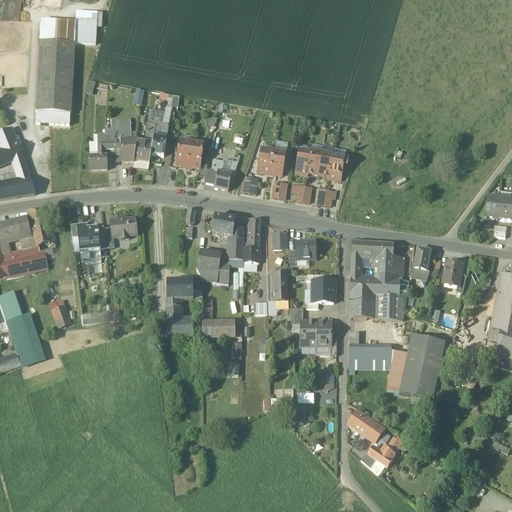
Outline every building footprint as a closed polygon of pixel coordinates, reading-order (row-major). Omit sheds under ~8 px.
[(56,23),(41,22),(39,44),(55,45),(56,23)] [(55,45),(39,44),(36,114),(70,116),(71,116),(74,45),(55,45)] [(94,94),(96,83),(88,82),(86,92),(94,94)] [(142,107),(145,92),(137,90),(134,105),(142,107)] [(168,97),(166,109),(178,109),(180,98),(168,97)] [(154,137),(166,139),(169,125),(163,124),(164,114),(150,112),(148,125),(156,127),(154,137)] [(70,116),(36,114),(36,126),(69,128),(70,116)] [(130,125),(122,126),(122,122),(112,122),(112,131),(112,132),(113,132),(120,132),(122,150),(121,150),(122,165),(134,164),(134,162),(136,148),(137,142),(136,142),(131,142),(131,134),(130,125)] [(156,127),(148,125),(145,140),(153,142),(154,137),(156,127)] [(12,132),(0,136),(0,152),(4,164),(13,160),(21,157),(12,132)] [(120,132),(113,132),(113,137),(115,150),(121,150),(122,150),(120,132)] [(113,137),(105,136),(98,137),(98,157),(105,156),(105,151),(115,150),(113,137)] [(154,137),(153,142),(152,147),(151,156),(163,158),(166,139),(154,137)] [(145,143),(137,142),(136,148),(134,162),(149,164),(151,156),(152,147),(145,146),(145,143)] [(192,144),(179,142),(176,167),(188,168),(192,144)] [(204,146),(192,144),(188,168),(200,170),(201,166),(204,146)] [(274,151),(261,149),(257,173),(270,175),(274,151)] [(286,153),(274,151),(270,175),(283,177),(286,153)] [(311,153),(299,151),(295,174),(307,176),(308,174),(311,153)] [(322,153),(312,151),(311,153),(308,174),(318,176),(322,153)] [(333,154),(322,153),(318,176),(329,178),(332,157),(333,154)] [(98,157),(89,157),(90,172),(108,172),(107,156),(98,157)] [(234,156),(229,171),(235,173),(240,158),(234,156)] [(21,157),(13,160),(16,169),(24,166),(21,157)] [(345,159),(332,157),(329,178),(329,180),(341,182),(345,159)] [(224,163),(214,161),(212,172),(218,173),(218,172),(222,173),(224,163)] [(24,166),(16,169),(18,176),(21,183),(30,181),(24,166)] [(207,167),(201,166),(200,170),(198,178),(205,179),(206,171),(207,167)] [(212,172),(206,171),(205,179),(204,184),(215,187),(218,173),(212,172)] [(222,173),(218,172),(218,173),(215,187),(214,190),(228,193),(232,175),(222,173)] [(0,186),(21,183),(18,176),(0,179),(0,186)] [(241,195),(255,197),(257,181),(246,179),(241,195)] [(21,183),(0,186),(0,201),(35,196),(30,181),(21,183)] [(285,202),(287,186),(275,184),(273,200),(285,202)] [(297,204),(303,205),(305,189),(299,188),(298,196),(297,204)] [(305,189),(303,205),(309,206),(311,190),(305,189)] [(336,194),(327,192),(326,196),(324,208),(330,209),(331,201),(334,202),(336,194)] [(499,200),(487,199),(485,220),(497,222),(499,200)] [(511,201),(499,200),(497,222),(509,223),(511,201)] [(55,250),(45,211),(29,213),(35,235),(40,254),(55,250)] [(195,212),(189,211),(187,224),(188,227),(191,227),(193,225),(195,212)] [(236,221),(214,217),(211,235),(230,239),(232,239),(234,230),(236,221)] [(127,222),(127,221),(124,218),(120,219),(117,222),(118,223),(110,224),(111,230),(112,241),(113,241),(119,240),(120,242),(129,241),(129,240),(131,237),(136,236),(134,221),(127,222)] [(260,222),(247,221),(246,241),(259,241),(260,222)] [(16,222),(0,226),(0,245),(20,239),(17,225),(16,222)] [(28,228),(27,222),(17,225),(20,239),(35,235),(33,227),(28,228)] [(97,228),(87,229),(86,225),(77,227),(78,240),(80,252),(88,251),(89,255),(100,254),(100,252),(99,252),(97,237),(98,237),(97,228)] [(111,230),(103,231),(104,236),(106,251),(114,250),(113,241),(112,241),(111,230)] [(287,235),(273,235),(273,252),(287,251),(287,235)] [(98,237),(97,237),(99,252),(100,252),(106,251),(104,236),(98,237)] [(235,241),(234,241),(230,241),(229,265),(230,265),(230,266),(243,268),(243,266),(243,262),(242,262),(243,250),(243,241),(235,241)] [(259,241),(246,241),(245,250),(245,251),(259,252),(259,251),(259,241)] [(315,244),(295,245),(296,252),(296,261),(309,260),(309,261),(316,261),(315,244)] [(393,247),(352,245),(352,258),(360,259),(378,259),(382,260),(383,251),(393,252),(393,247)] [(259,252),(245,251),(245,250),(243,250),(242,262),(243,262),(243,266),(250,266),(250,267),(251,267),(251,266),(258,266),(259,251),(259,252)] [(393,252),(383,251),(382,260),(378,259),(378,277),(378,278),(391,278),(392,261),(393,252)] [(431,253),(418,251),(414,271),(426,274),(426,273),(431,253)] [(221,255),(200,252),(197,270),(219,274),(220,268),(221,255)] [(296,261),(296,252),(288,253),(289,269),(296,269),(296,261)] [(46,256),(3,266),(4,270),(0,270),(0,279),(48,269),(46,256)] [(360,259),(352,258),(351,269),(359,269),(360,259)] [(403,261),(392,261),(391,278),(400,279),(402,279),(403,261)] [(462,268),(447,265),(443,286),(457,289),(460,278),(462,268)] [(228,269),(220,268),(219,274),(218,281),(228,282),(228,269)] [(359,269),(351,269),(351,281),(359,281),(359,269)] [(219,274),(197,270),(203,281),(216,284),(217,281),(218,281),(219,274)] [(426,274),(414,271),(412,277),(411,277),(410,285),(419,287),(421,281),(427,282),(429,274),(426,273),(426,274)] [(502,274),(489,332),(500,334),(503,315),(507,297),(511,276),(502,274)] [(287,276),(273,276),(274,304),(288,303),(287,276)] [(391,278),(378,278),(378,281),(373,281),(359,281),(351,281),(350,296),(373,297),(398,298),(400,283),(400,279),(391,278)] [(466,279),(460,278),(457,289),(456,295),(462,296),(466,279)] [(193,281),(167,281),(167,302),(180,302),(193,302),(193,301),(193,281)] [(408,283),(400,283),(398,298),(406,299),(405,298),(408,283)] [(318,306),(333,306),(333,284),(325,284),(312,284),(312,306),(318,306)] [(0,298),(0,307),(6,324),(23,318),(15,294),(0,298)] [(373,297),(350,296),(349,320),(373,322),(373,297)] [(398,298),(373,297),(373,322),(403,323),(406,299),(398,298)] [(511,297),(507,297),(503,315),(511,317),(511,310),(511,297)] [(49,307),(59,332),(73,326),(64,301),(49,307)] [(201,301),(193,301),(193,322),(193,323),(201,323),(201,301)] [(202,301),(201,323),(212,323),(212,302),(202,301)] [(267,305),(255,305),(255,317),(267,317),(267,305)] [(180,309),(167,309),(167,322),(180,322),(180,309)] [(303,312),(290,311),(291,327),(301,327),(301,324),(303,324),(303,312)] [(113,313),(103,315),(104,325),(114,323),(113,313)] [(511,316),(511,317),(503,315),(500,334),(510,336),(511,324),(511,316)] [(23,318),(6,324),(16,355),(21,369),(45,361),(30,316),(23,318)] [(180,322),(167,322),(167,339),(193,339),(193,323),(193,322),(180,322)] [(236,323),(201,323),(201,341),(236,342),(236,323)] [(309,324),(303,324),(301,324),(301,327),(301,348),(316,348),(316,324),(309,324)] [(323,324),(316,324),(316,348),(330,349),(331,349),(331,341),(331,325),(322,324),(323,324)] [(349,341),(360,342),(360,335),(350,334),(349,341)] [(511,337),(510,337),(510,336),(500,334),(495,359),(511,364),(511,337)] [(451,346),(412,337),(407,357),(403,376),(442,385),(451,346)] [(233,344),(233,359),(242,359),(243,344),(233,344)] [(381,348),(349,348),(349,371),(381,371),(381,348)] [(390,348),(381,348),(381,371),(390,372),(390,348)] [(395,354),(386,393),(399,396),(403,376),(407,357),(395,354)] [(0,374),(0,376),(21,369),(16,355),(0,360),(0,359),(0,374)] [(326,385),(335,385),(335,375),(326,375),(326,385)] [(442,385),(403,376),(399,396),(434,404),(442,385)] [(270,399),(282,399),(282,390),(274,390),(274,384),(270,384),(270,399)] [(285,400),(264,401),(265,412),(285,411),(285,400)] [(384,440),(380,437),(382,434),(383,433),(357,414),(348,427),(354,432),(354,431),(379,448),(382,444),(384,441),(384,440)] [(510,451),(466,431),(464,436),(508,456),(510,451)] [(399,444),(393,440),(388,447),(394,451),(399,444)] [(378,453),(373,449),(368,457),(367,457),(376,463),(387,470),(392,462),(391,462),(395,457),(383,449),(382,452),(379,450),(378,453)] [(376,463),(367,457),(368,457),(366,455),(360,463),(370,471),(376,463)] [(485,492),(474,485),(470,490),(482,497),(485,492)]
